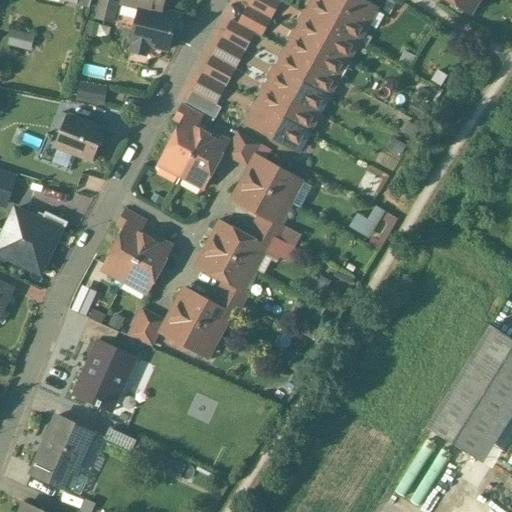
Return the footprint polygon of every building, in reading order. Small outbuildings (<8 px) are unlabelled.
[(116,2),(108,0),(99,0),(95,19),(111,23),(116,2)] [(139,8),(160,12),(163,0),(120,0),(120,4),(139,8)] [(279,1),(276,0),(250,0),(247,6),(269,19),(279,1)] [(373,7),(359,0),(319,0),(321,1),(311,18),(354,42),(373,7)] [(447,0),(469,13),(477,0),(447,0)] [(269,19),(247,6),(237,24),(253,33),(253,34),(260,37),(269,19)] [(160,12),(139,8),(131,41),(133,42),(133,45),(146,48),(147,45),(166,50),(173,22),(178,24),(181,14),(170,11),(166,14),(160,12)] [(354,42),(311,18),(301,36),(340,57),(349,41),(354,43),(354,42)] [(237,24),(231,20),(221,38),(244,51),(253,34),(253,33),(237,24)] [(31,46),(33,33),(11,30),(9,43),(31,46)] [(340,57),(301,36),(291,54),(330,75),(340,57)] [(244,51),(221,38),(211,56),(234,69),(244,51)] [(330,75),(291,54),(282,72),(320,93),(330,75)] [(234,69),(211,56),(201,74),(224,86),(234,69)] [(320,93),(282,72),(272,90),(311,111),(320,93)] [(224,86),(201,74),(191,92),(191,93),(214,105),(214,104),(224,86)] [(77,96),(105,99),(107,83),(78,81),(77,96)] [(311,111),(272,90),(262,107),(301,128),(311,111)] [(214,105),(191,93),(191,92),(190,91),(184,102),(214,119),(220,107),(214,104),(214,105)] [(202,116),(181,105),(173,120),(180,123),(182,120),(196,127),(202,116)] [(301,128),(262,107),(252,126),(291,147),(301,128)] [(66,115),(54,146),(91,161),(103,129),(66,115)] [(180,123),(160,160),(182,172),(204,131),(196,127),(182,120),(180,123)] [(226,143),(204,131),(182,172),(204,184),(226,143)] [(237,132),(225,155),(235,161),(248,138),(237,132)] [(248,138),(235,161),(246,167),(259,144),(248,138)] [(297,179),(256,157),(245,179),(285,200),(297,179)] [(15,174),(0,168),(0,205),(4,207),(15,174)] [(511,170),(475,230),(511,252),(511,170)] [(285,200),(245,179),(233,201),(258,214),(273,223),(274,222),(285,200)] [(382,245),(398,216),(375,203),(368,216),(357,210),(348,226),(382,245)] [(61,230),(15,209),(5,231),(12,234),(2,256),(40,274),(61,230)] [(145,221),(124,210),(116,225),(123,229),(125,225),(139,232),(145,221)] [(273,223),(258,214),(252,225),(276,239),(283,227),(274,222),(273,223)] [(246,236),(221,223),(209,245),(249,267),(261,246),(261,245),(246,236)] [(139,232),(125,225),(123,229),(103,265),(125,277),(147,237),(139,232)] [(276,239),(252,225),(246,236),(261,245),(261,246),(270,251),(276,239)] [(147,237),(125,277),(147,289),(169,249),(147,237)] [(249,267),(209,245),(197,267),(222,281),(237,289),(238,288),(249,267)] [(237,289),(222,281),(216,292),(241,305),(247,293),(238,288),(237,289)] [(0,311),(10,289),(0,284),(0,311)] [(210,303),(185,289),(173,311),(213,333),(225,312),(225,311),(210,303)] [(241,305),(216,292),(210,303),(225,311),(225,312),(234,317),(241,305)] [(141,309),(127,336),(138,341),(152,315),(141,309)] [(213,333),(173,311),(161,333),(202,355),(213,333)] [(152,315),(138,341),(150,346),(163,321),(152,315)] [(118,332),(88,318),(78,341),(93,348),(96,340),(111,347),(118,332)] [(511,383),(511,339),(489,325),(425,428),(468,454),(511,383)] [(111,347),(96,340),(93,348),(72,394),(111,412),(135,358),(111,347)] [(92,432),(56,416),(46,439),(47,440),(32,474),(30,473),(30,475),(66,491),(66,489),(80,495),(87,479),(74,473),(92,432)] [(136,439),(109,426),(102,441),(130,453),(136,439)]
